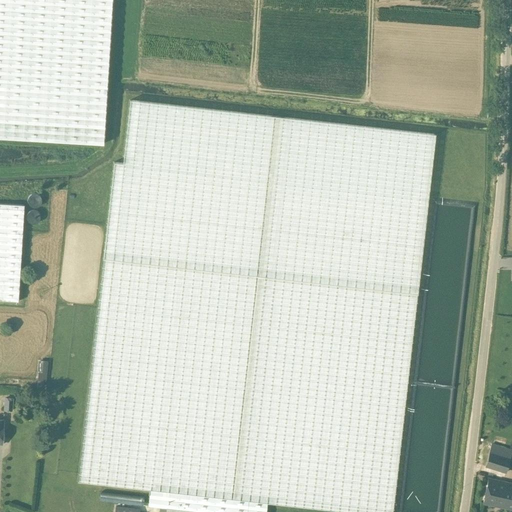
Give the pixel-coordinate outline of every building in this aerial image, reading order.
[(0,0),(0,137),(103,144),(111,0),(0,0)] [(103,258),(78,482),(150,490),(148,506),(166,508),(165,511),(265,511),(267,503),(350,511),(392,511),(418,293),(428,197),(435,134),(129,100),(123,163),(114,162),(103,258)] [(0,301),(18,302),(25,205),(0,203),(0,301)] [(40,361),(39,371),(47,372),(47,362),(40,361)] [(47,372),(38,372),(37,386),(46,387),(47,372)] [(12,410),(13,398),(5,398),(4,410),(12,410)] [(506,473),(511,453),(511,449),(491,443),(485,466),(506,473)] [(511,483),(488,478),(482,503),(511,509),(511,483)] [(100,491),(99,500),(142,505),(143,495),(100,491)]
